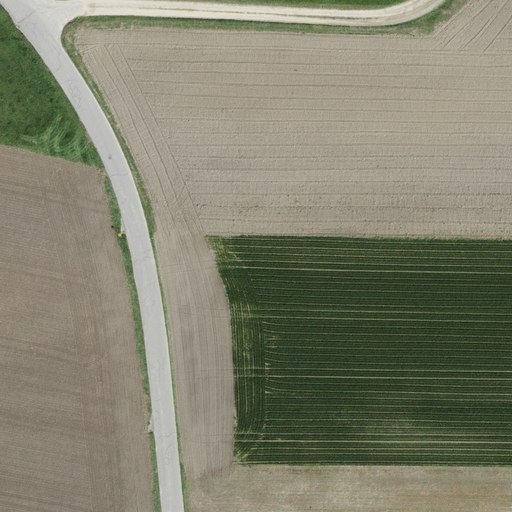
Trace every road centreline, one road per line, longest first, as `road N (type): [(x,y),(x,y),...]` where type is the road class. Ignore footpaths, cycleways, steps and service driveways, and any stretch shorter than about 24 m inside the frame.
road 1 (unclassified): [(60,29),(169,273),(187,511)]
road 2 (unclassified): [(442,0),(411,22),(107,7),(60,29)]
